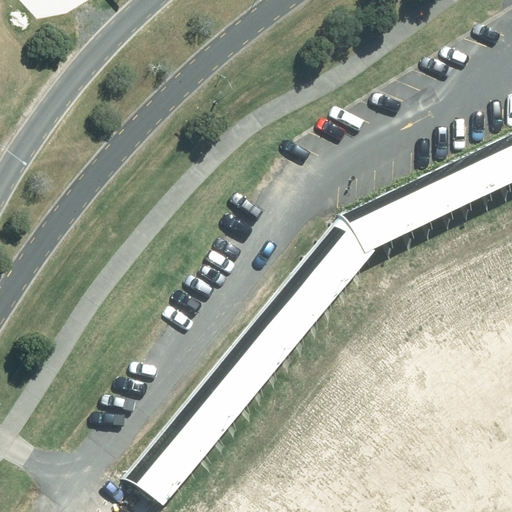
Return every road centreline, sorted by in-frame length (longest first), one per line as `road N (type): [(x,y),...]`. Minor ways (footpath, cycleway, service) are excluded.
road 1 (unclassified): [(283,0),(157,107),(73,201),(0,302)]
road 2 (unclassified): [(0,186),(65,88),(149,0)]
